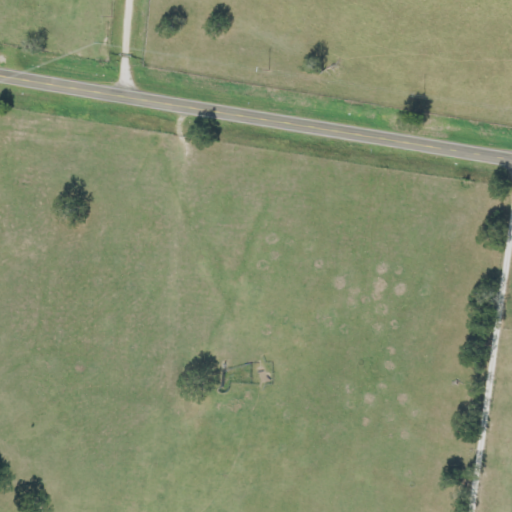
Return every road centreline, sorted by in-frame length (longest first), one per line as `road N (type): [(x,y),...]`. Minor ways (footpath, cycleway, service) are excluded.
road 1 (tertiary): [(0,73),(511,159)]
road 2 (residential): [(478,511),(511,265)]
